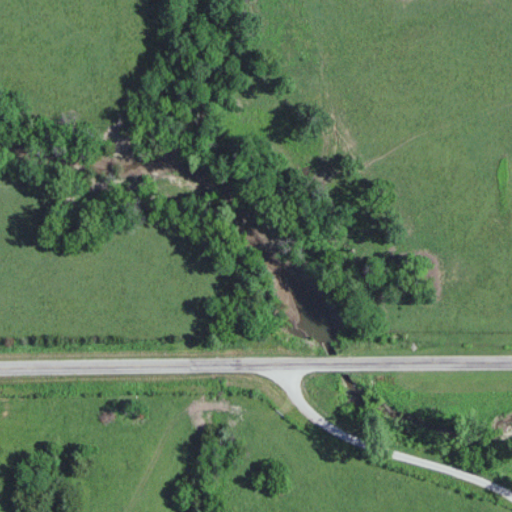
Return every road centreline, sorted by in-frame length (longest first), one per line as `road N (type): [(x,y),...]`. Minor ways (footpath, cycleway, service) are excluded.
road 1 (tertiary): [(511,359),(0,365)]
road 2 (residential): [(511,494),(319,417),(276,361)]
